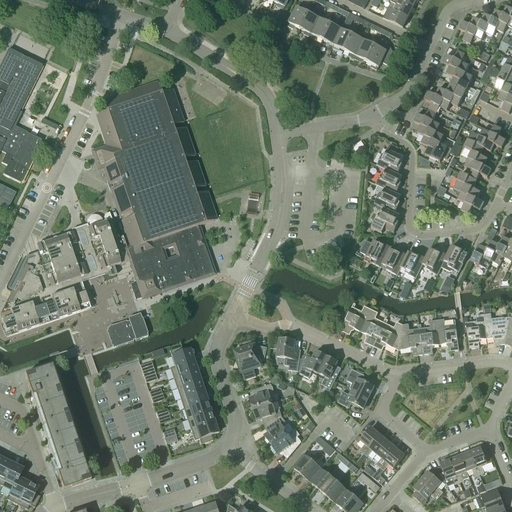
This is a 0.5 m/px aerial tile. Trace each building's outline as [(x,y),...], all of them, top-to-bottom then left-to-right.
[(274,0),(273,3),(278,5),(277,8),(283,11),(285,9),(289,0),(274,0)] [(362,0),(355,0),(353,5),(358,8),(362,0)] [(362,0),(358,8),(364,11),(368,0),(362,0)] [(392,0),(391,4),(389,9),(395,12),(394,12),(408,19),(413,9),(399,2),(400,2),(396,0),(392,0)] [(396,0),(400,2),(399,2),(413,9),(417,0),(396,0)] [(327,4),(325,8),(334,12),(336,8),(327,4)] [(511,30),(511,11),(506,8),(503,16),(510,20),(507,28),(511,30)] [(308,14),(310,10),(306,9),(305,9),(303,12),(296,9),(289,25),(287,28),(291,30),(292,27),(300,31),(308,14)] [(338,9),(336,14),(347,19),(349,15),(338,9)] [(389,9),(383,20),(403,30),(408,19),(394,12),(395,12),(389,9)] [(503,35),(507,28),(510,20),(503,16),(495,12),(492,20),(499,24),(496,31),(503,35)] [(309,39),(319,20),(308,14),(300,31),(308,34),(306,37),(309,39)] [(349,15),(347,19),(358,24),(360,20),(349,15)] [(492,39),(496,31),(499,24),(492,20),(484,16),(481,23),(481,24),(488,27),(485,35),(492,39)] [(330,25),(319,20),(309,39),(316,42),(317,39),(322,42),(330,25)] [(360,20),(358,24),(369,30),(372,26),(360,20)] [(481,42),(485,35),(488,27),(481,24),(481,23),(473,20),(470,27),(477,31),(474,39),(481,42)] [(470,46),(474,39),(477,31),(470,27),(462,23),(458,31),(466,35),(462,42),(470,46)] [(332,50),(341,31),(330,25),(322,42),(330,45),(328,48),(332,50)] [(372,26),(369,30),(379,35),(381,30),(372,26)] [(345,52),(353,36),(341,31),(332,50),(335,52),(337,49),(345,52)] [(390,40),(392,36),(383,31),(381,35),(390,40)] [(354,61),(364,42),(353,36),(345,52),(352,56),(351,59),(354,61)] [(367,63),(375,47),(364,42),(354,61),(357,63),(359,60),(367,63)] [(379,50),(375,47),(367,63),(372,66),(370,69),(376,72),(378,69),(381,63),(382,64),(387,66),(393,53),(392,51),(383,47),(380,47),(379,50)] [(20,184),(24,176),(41,143),(19,131),(14,129),(22,115),(18,113),(34,82),(35,83),(35,82),(34,82),(41,67),(42,68),(42,67),(9,50),(8,51),(9,51),(0,69),(0,152),(5,155),(1,164),(7,167),(3,176),(20,184)] [(446,58),(442,65),(449,68),(457,72),(461,64),(465,57),(457,53),(453,61),(446,57),(446,58)] [(511,80),(511,61),(508,60),(501,75),(511,80)] [(449,68),(446,76),(453,79),(461,83),(465,75),(469,68),(461,64),(457,72),(449,68)] [(511,80),(501,75),(491,70),(488,68),(484,75),(488,77),(489,76),(498,81),(494,90),(501,94),(505,86),(511,89),(511,80)] [(453,79),(450,87),(465,94),(472,79),(465,75),(461,83),(453,79)] [(103,219),(105,223),(103,224),(103,222),(99,217),(93,216),(88,220),(87,225),(87,227),(85,228),(85,229),(86,230),(92,247),(90,248),(101,278),(108,275),(109,279),(117,276),(114,268),(131,262),(144,299),(213,275),(197,228),(214,223),(204,194),(199,196),(198,191),(202,189),(194,164),(189,166),(187,160),(192,159),(182,130),(174,133),(172,128),(181,125),(169,92),(161,95),(159,86),(104,105),(107,113),(99,116),(110,149),(95,154),(99,169),(106,167),(134,249),(127,251),(123,240),(118,242),(109,214),(105,216),(103,219)] [(511,89),(505,86),(501,94),(497,101),(505,105),(509,97),(511,98),(511,89)] [(446,94),(454,98),(450,105),(458,109),(465,94),(450,87),(446,94)] [(433,92),(432,95),(435,97),(443,101),(439,109),(447,113),(450,105),(454,98),(446,94),(439,90),(437,94),(433,92)] [(428,94),(424,101),(431,105),(428,112),(436,116),(439,109),(443,101),(435,97),(432,95),(428,94)] [(511,98),(509,97),(505,105),(501,112),(509,116),(511,109),(511,98)] [(417,116),(413,123),(420,127),(421,127),(428,131),(432,123),(436,116),(428,112),(424,119),(417,116)] [(420,127),(417,135),(424,138),(432,142),(436,134),(440,127),(432,123),(428,131),(421,127),(420,127)] [(502,150),(505,142),(498,139),(501,131),(494,127),(490,135),(486,142),(494,146),(502,150)] [(491,154),(494,146),(486,142),(490,135),(483,131),(479,138),(479,139),(476,146),(483,150),(491,154)] [(424,138),(421,145),(428,149),(436,153),(440,145),(443,138),(436,134),(432,142),(424,138)] [(480,157),(483,150),(476,146),(479,139),(479,138),(472,135),(464,150),(472,154),(472,153),(479,157),(480,157)] [(377,167),(386,172),(386,171),(397,177),(402,166),(400,165),(403,159),(395,156),(398,150),(390,145),(387,151),(387,152),(385,157),(382,156),(377,167)] [(428,149),(424,156),(440,164),(442,160),(445,161),(447,160),(449,155),(456,159),(458,155),(455,154),(451,152),(452,151),(447,149),(440,145),(436,153),(428,149)] [(479,157),(472,153),(472,154),(464,168),(472,172),(476,164),(483,168),(487,161),(480,157),(479,157)] [(483,168),(476,164),(472,172),(468,179),(476,183),(479,176),(487,179),(491,172),(483,168)] [(397,177),(386,171),(386,172),(383,177),(381,175),(375,187),(385,191),(396,196),(401,185),(399,184),(401,179),(397,177)] [(472,190),(476,183),(468,179),(461,175),(453,190),(461,194),(465,186),(472,190)] [(0,185),(0,199),(3,201),(0,206),(11,211),(19,195),(0,185)] [(476,201),(480,194),(472,190),(465,186),(461,194),(457,201),(464,205),(465,205),(468,197),(476,201)] [(396,196),(385,191),(382,196),(379,195),(375,203),(374,206),(383,210),(384,210),(394,215),(400,205),(397,204),(400,198),(396,196)] [(476,201),(468,197),(465,205),(464,205),(461,212),(469,216),(472,209),(480,213),(484,205),(476,201)] [(384,210),(383,210),(381,216),(378,214),(371,230),(382,235),(384,231),(393,235),(398,224),(396,223),(399,217),(394,215),(384,210)] [(507,231),(511,220),(511,219),(507,217),(502,228),(507,231)] [(492,230),(486,241),(482,249),(479,247),(470,264),(487,272),(491,264),(491,263),(483,259),(487,251),(491,243),(492,243),(497,233),(492,230)] [(92,281),(75,234),(36,247),(39,257),(27,261),(21,259),(6,288),(6,291),(8,292),(11,294),(0,316),(0,318),(7,339),(90,310),(82,284),(92,281)] [(511,264),(511,261),(511,253),(507,251),(511,243),(503,239),(499,247),(495,255),(503,259),(503,260),(511,264)] [(365,242),(360,254),(366,257),(366,259),(371,261),(370,264),(381,269),(382,267),(389,251),(390,251),(391,249),(380,244),(379,246),(373,243),(372,246),(365,242)] [(491,263),(491,264),(499,268),(503,260),(503,259),(495,255),(499,247),(492,243),(491,243),(487,251),(483,259),(491,263)] [(457,251),(451,248),(447,257),(444,263),(441,270),(449,274),(452,273),(453,271),(459,274),(469,254),(458,248),(457,251)] [(395,254),(390,251),(389,251),(382,267),(387,269),(386,272),(397,277),(401,270),(407,257),(406,257),(396,252),(395,254)] [(435,254),(429,251),(425,260),(422,266),(427,269),(426,272),(437,277),(441,270),(444,263),(447,257),(436,252),(435,254)] [(413,257),(408,254),(406,257),(407,257),(401,270),(406,272),(405,275),(416,280),(422,266),(425,260),(414,255),(413,257)] [(389,281),(385,288),(390,291),(394,283),(389,281)] [(403,291),(400,298),(405,301),(408,294),(403,291)] [(361,314),(353,310),(355,306),(353,305),(340,333),(349,337),(351,333),(351,332),(353,331),(353,330),(360,334),(371,312),(364,308),(361,314)] [(383,324),(375,320),(378,315),(371,312),(360,334),(367,337),(366,338),(367,340),(366,340),(364,344),(373,349),(386,321),(385,321),(383,324)] [(141,320),(140,315),(128,320),(129,322),(127,323),(127,322),(109,328),(109,329),(108,332),(107,332),(112,348),(113,347),(114,349),(134,342),(134,341),(135,341),(135,342),(148,338),(147,336),(148,336),(142,319),(141,320)] [(491,316),(483,316),(486,341),(494,340),(494,341),(495,342),(495,343),(495,347),(505,346),(510,315),(509,315),(508,319),(491,321),(491,316)] [(467,319),(462,320),(464,331),(466,330),(469,351),(479,349),(479,345),(478,344),(479,341),(486,341),(483,316),(476,317),(476,323),(468,325),(467,321),(467,319)] [(394,330),(386,326),(388,322),(386,321),(373,349),(382,353),(384,349),(383,348),(385,347),(386,346),(398,352),(402,327),(396,324),(394,330)] [(444,322),(436,322),(440,347),(447,346),(447,347),(449,348),(448,349),(449,354),(459,352),(455,322),(453,322),(453,321),(444,323),(444,322)] [(440,347),(436,322),(429,323),(430,329),(421,331),(421,327),(419,327),(423,357),(433,356),(432,351),(431,350),(432,349),(432,348),(440,347)] [(409,332),(408,326),(402,327),(398,352),(411,351),(413,353),(412,353),(413,358),(423,357),(419,327),(417,327),(418,331),(409,332)] [(297,373),(300,356),(301,352),(294,351),(295,343),(279,341),(277,359),(285,360),(284,367),(289,368),(288,372),(297,373)] [(264,361),(266,355),(267,350),(260,348),(255,350),(254,346),(252,347),(250,343),(243,345),(244,350),(233,353),(237,364),(241,375),(242,375),(244,382),(255,378),(253,371),(262,368),(260,363),(264,361)] [(170,370),(194,362),(190,352),(183,354),(181,349),(169,353),(174,368),(170,370)] [(303,364),(299,376),(308,380),(312,373),(318,376),(326,359),(315,353),(312,360),(307,357),(304,364),(303,364)] [(326,359),(318,376),(324,379),(321,386),(327,389),(324,396),(327,398),(330,391),(336,380),(341,370),(336,368),(337,364),(326,359)] [(170,370),(173,381),(197,373),(194,362),(170,370)] [(140,368),(144,379),(155,375),(151,364),(140,368)] [(63,492),(90,483),(52,368),(31,374),(24,377),(29,392),(36,413),(42,431),(49,452),(57,474),(63,492)] [(349,390),(352,391),(369,400),(374,389),(362,383),(365,378),(352,371),(346,382),(351,385),(349,390)] [(173,381),(177,391),(201,383),(197,373),(173,381)] [(157,381),(155,375),(144,379),(146,385),(157,381)] [(180,401),(204,393),(201,383),(177,391),(180,401)] [(280,384),(278,389),(284,392),(286,388),(280,384)] [(253,411),(272,405),(269,397),(274,395),(271,386),(252,392),(254,398),(249,400),(253,411)] [(149,394),(151,400),(161,396),(159,390),(149,394)] [(369,400),(352,391),(349,397),(342,393),(337,404),(349,410),(351,405),(363,411),(369,400)] [(180,401),(184,411),(207,403),(204,393),(180,401)] [(163,402),(161,396),(151,400),(152,405),(163,402)] [(187,422),(211,414),(207,403),(184,411),(187,422)] [(274,413),(272,405),(253,411),(256,422),(262,421),(264,428),(282,419),(279,411),(274,413)] [(302,410),(296,413),(300,420),(306,416),(302,410)] [(155,414),(157,420),(168,417),(166,411),(155,414)] [(187,422),(190,432),(214,424),(211,414),(187,422)] [(168,417),(157,420),(159,426),(170,422),(168,417)] [(271,447),(287,435),(282,429),(286,426),(282,419),(264,428),(268,434),(264,437),(271,447)] [(352,430),(356,424),(353,421),(348,426),(352,430)] [(218,435),(214,424),(190,432),(194,443),(199,441),(201,446),(212,442),(211,437),(218,435)] [(310,424),(306,429),(311,433),(315,428),(310,424)] [(356,440),(354,441),(358,444),(360,442),(364,446),(359,452),(363,456),(379,437),(371,429),(361,440),(358,437),(356,440)] [(162,435),(164,441),(176,437),(174,431),(162,435)] [(292,442),(287,435),(271,447),(277,457),(282,454),(287,461),(301,444),(297,439),(292,442)] [(177,443),(176,437),(164,441),(166,446),(177,443)] [(379,437),(363,456),(367,459),(368,458),(372,461),(376,456),(387,443),(379,437)] [(323,450),(327,446),(318,438),(315,443),(323,450)] [(381,460),(376,466),(380,470),(396,450),(387,443),(376,456),(381,460)] [(325,455),(331,449),(327,446),(323,450),(322,452),(325,455)] [(329,458),(334,451),(331,449),(325,455),(329,458)] [(375,475),(372,479),(377,484),(381,479),(380,479),(380,477),(383,473),(389,467),(393,471),(404,458),(396,450),(380,470),(375,475)] [(480,450),(470,454),(479,477),(484,475),(481,468),(486,466),(492,464),(488,455),(483,457),(480,450)] [(475,479),(479,477),(470,454),(460,458),(466,474),(467,473),(472,471),(475,479)] [(301,477),(312,463),(304,456),(292,469),(301,477)] [(466,474),(460,458),(450,462),(459,485),(464,483),(463,482),(469,480),(467,473),(466,474)] [(0,466),(0,486),(2,488),(13,465),(3,460),(0,466)] [(455,487),(459,485),(450,462),(440,466),(441,468),(434,471),(443,482),(447,489),(454,486),(455,487)] [(309,484),(321,470),(312,463),(301,477),(309,484)] [(13,465),(2,488),(11,492),(7,501),(7,502),(23,470),(13,465)] [(354,475),(358,471),(352,467),(349,471),(354,475)] [(367,468),(363,472),(368,476),(371,472),(367,468)] [(7,502),(17,506),(28,484),(19,479),(23,470),(7,502)] [(318,491),(329,478),(321,470),(309,484),(318,491)] [(443,482),(434,471),(430,476),(428,474),(420,482),(440,498),(443,495),(437,489),(443,482)] [(326,498),(338,485),(341,481),(332,474),(329,478),(318,491),(326,498)] [(361,484),(366,478),(362,475),(357,482),(361,484)] [(379,490),(366,478),(361,484),(364,487),(365,486),(376,494),(379,490)] [(440,498),(420,482),(413,491),(416,493),(412,498),(422,507),(430,497),(436,502),(440,498)] [(38,489),(28,484),(17,506),(27,511),(29,507),(34,510),(40,498),(35,496),(38,489)] [(335,505),(346,492),(338,485),(326,498),(335,505)] [(483,486),(476,489),(479,495),(482,494),(485,493),(483,486)] [(342,511),(343,511),(354,499),(346,492),(335,505),(342,511)] [(499,498),(497,492),(481,498),(475,500),(479,511),(485,509),(504,501),(502,497),(499,498)] [(358,511),(363,506),(354,499),(343,511),(358,511)] [(486,511),(504,511),(503,507),(505,506),(504,501),(485,509),(486,511)]
